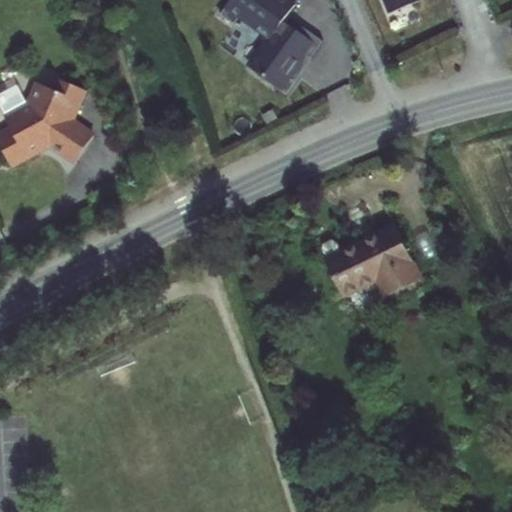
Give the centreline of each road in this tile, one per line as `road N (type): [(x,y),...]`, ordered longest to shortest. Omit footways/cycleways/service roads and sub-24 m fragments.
road 1 (tertiary): [(511,99),(400,125),(327,153),(0,312)]
road 2 (track): [(112,0),(190,218)]
